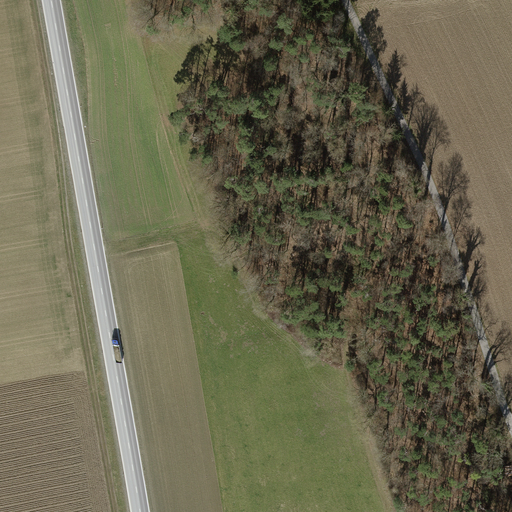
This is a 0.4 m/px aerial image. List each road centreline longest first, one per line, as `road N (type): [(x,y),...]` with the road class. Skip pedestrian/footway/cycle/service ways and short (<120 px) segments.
road 1 (secondary): [(51,0),(139,511)]
road 2 (track): [(116,511),(34,0)]
road 3 (unclassified): [(511,426),(436,196),(347,0)]
road 4 (track): [(391,511),(346,368),(346,320)]
